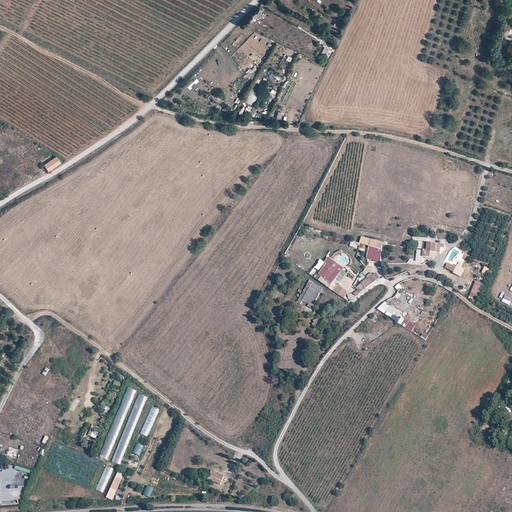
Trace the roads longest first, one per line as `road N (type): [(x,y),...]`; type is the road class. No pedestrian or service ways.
road 1 (track): [(153,102),(228,122),(386,134),(511,169)]
road 2 (track): [(289,482),(277,466),(276,445),(304,392),(339,341),(398,283),(430,279),(473,305)]
road 3 (unclassified): [(0,204),(125,127),(253,0)]
road 4 (track): [(289,482),(214,438),(58,319),(44,313),(29,322)]
road 5 (track): [(147,108),(106,78),(0,28)]
road 6 (unclassified): [(0,295),(39,337),(0,409)]
road 7 (unknown): [(490,162),(468,228),(433,270)]
